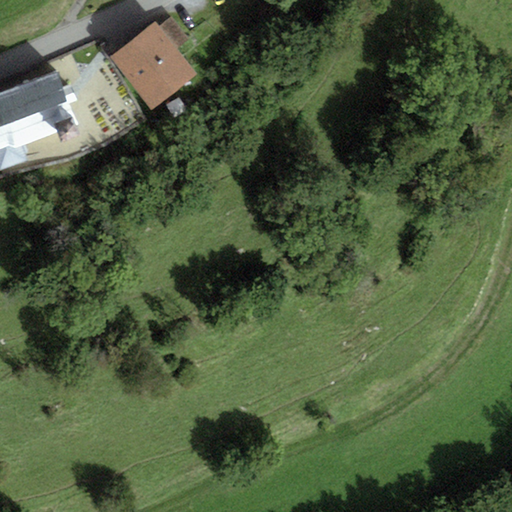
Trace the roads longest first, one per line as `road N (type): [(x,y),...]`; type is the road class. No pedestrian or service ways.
road 1 (track): [(511,221),(475,322),(424,380),(345,426),(121,511)]
road 2 (unclassified): [(0,74),(152,0)]
